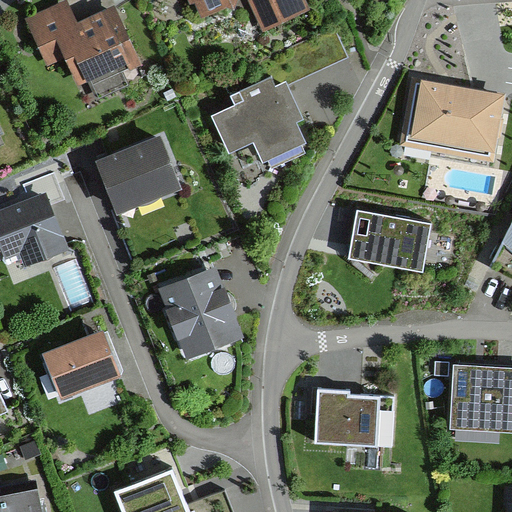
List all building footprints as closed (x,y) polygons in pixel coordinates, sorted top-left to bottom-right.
[(195,0),(200,10),(223,0),(249,0),(262,28),(310,6),(307,0),(195,0)] [(76,4),(37,23),(58,66),(76,57),(92,89),(151,60),(126,10),(88,28),(76,4)] [(234,102),(211,113),(229,151),(252,140),(262,160),(306,139),(295,117),(302,114),(285,78),(274,84),(269,74),(229,93),(234,102)] [(501,90),(416,77),(407,140),(491,153),(501,90)] [(160,126),(97,151),(118,206),(181,182),(160,126)] [(47,188),(0,206),(0,242),(5,256),(21,249),(26,262),(69,245),(47,188)] [(429,220),(358,209),(351,257),(422,268),(429,220)] [(511,235),(492,269),(511,277),(511,235)] [(221,267),(164,288),(190,359),(247,339),(221,267)] [(82,278),(65,282),(70,299),(86,295),(82,278)] [(103,323),(42,348),(61,393),(121,368),(103,323)] [(511,367),(454,365),(450,429),(511,432),(511,367)] [(0,420),(15,414),(0,384),(0,420)] [(392,396),(319,391),(316,443),(389,447),(392,396)] [(378,463),(379,449),(356,449),(356,463),(378,463)] [(173,459),(114,483),(125,511),(234,511),(225,487),(190,501),(173,459)] [(48,511),(42,481),(0,489),(0,511),(48,511)]
